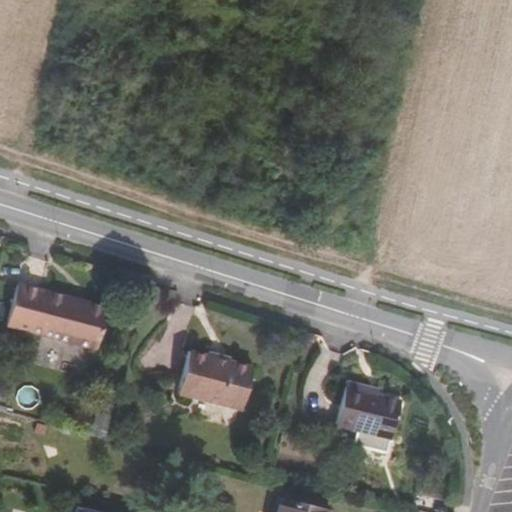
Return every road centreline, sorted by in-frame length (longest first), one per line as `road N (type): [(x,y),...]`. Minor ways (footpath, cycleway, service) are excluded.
road 1 (residential): [(0,203),(449,345)]
road 2 (track): [(362,318),(434,0)]
